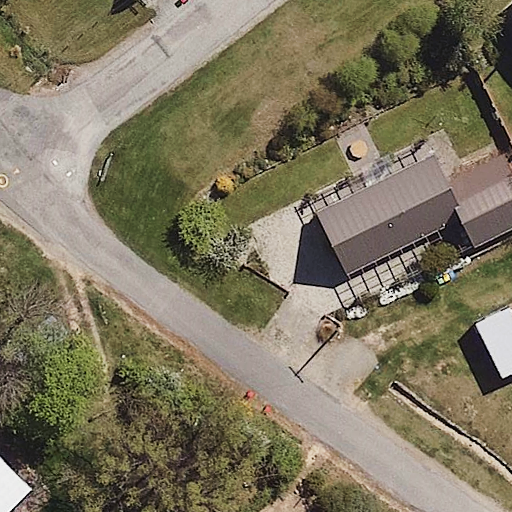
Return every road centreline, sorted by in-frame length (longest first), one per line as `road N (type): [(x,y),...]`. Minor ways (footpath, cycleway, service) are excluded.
road 1 (residential): [(458,511),(78,237),(16,166)]
road 2 (residential): [(234,0),(16,166)]
